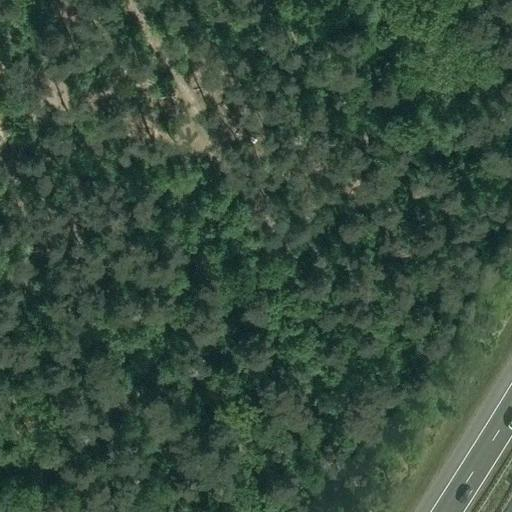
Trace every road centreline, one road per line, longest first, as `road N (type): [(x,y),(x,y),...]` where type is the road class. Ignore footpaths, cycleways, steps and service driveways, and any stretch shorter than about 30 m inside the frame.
road 1 (track): [(352,355),(130,0)]
road 2 (track): [(222,150),(106,141),(63,149),(0,190)]
road 3 (motorway): [(511,409),(445,511)]
